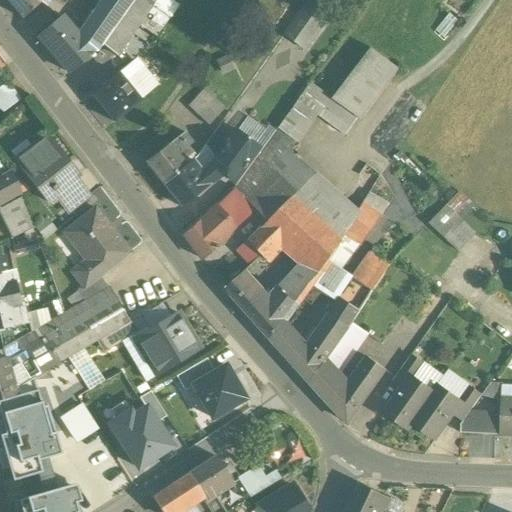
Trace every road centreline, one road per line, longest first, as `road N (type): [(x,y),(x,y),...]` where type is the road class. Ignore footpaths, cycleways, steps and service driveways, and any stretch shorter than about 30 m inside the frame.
road 1 (tertiary): [(291,389),(174,254),(0,28)]
road 2 (residential): [(108,511),(291,389)]
road 3 (track): [(489,0),(341,151)]
road 4 (tertiary): [(511,478),(382,469),(348,451)]
